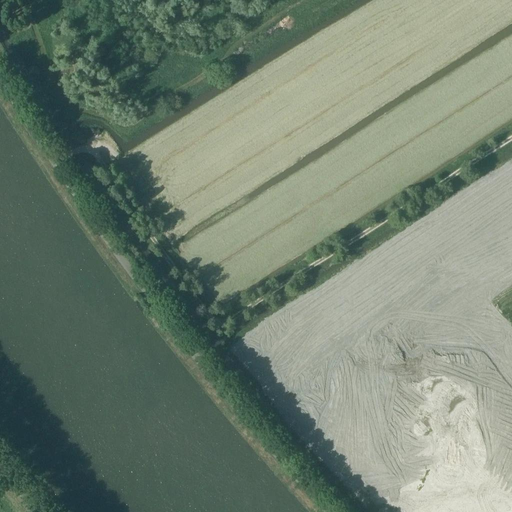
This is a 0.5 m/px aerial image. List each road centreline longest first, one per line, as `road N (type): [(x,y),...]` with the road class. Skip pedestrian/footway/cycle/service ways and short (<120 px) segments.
road 1 (unknown): [(53,158),(95,150),(203,309),(221,314),(511,135)]
road 2 (unclassified): [(330,511),(133,276),(0,77)]
